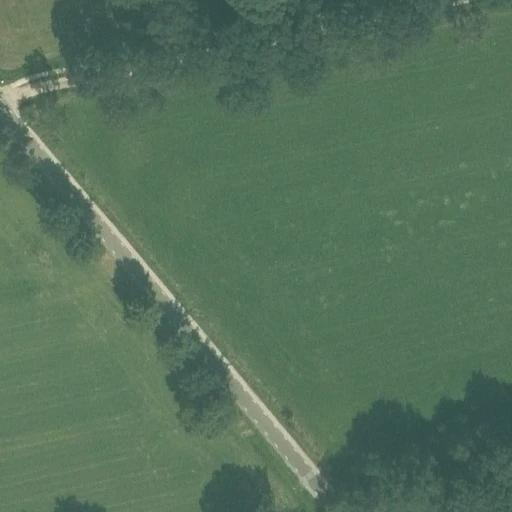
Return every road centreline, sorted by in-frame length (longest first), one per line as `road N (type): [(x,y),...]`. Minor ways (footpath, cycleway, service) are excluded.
road 1 (unclassified): [(333,511),(0,115)]
road 2 (track): [(0,97),(463,0)]
